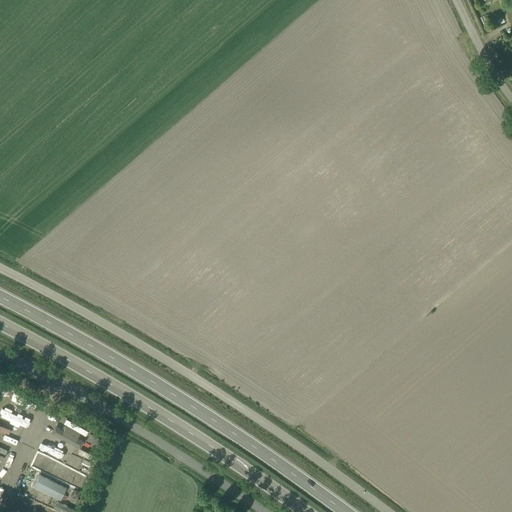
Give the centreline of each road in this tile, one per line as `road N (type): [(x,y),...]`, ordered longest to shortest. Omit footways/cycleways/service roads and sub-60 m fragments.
road 1 (unclassified): [(388,511),(180,368),(0,269)]
road 2 (primary): [(346,511),(220,423),(0,296)]
road 3 (primary): [(0,324),(151,410),(303,511)]
road 4 (unclassified): [(262,511),(138,427),(0,352)]
